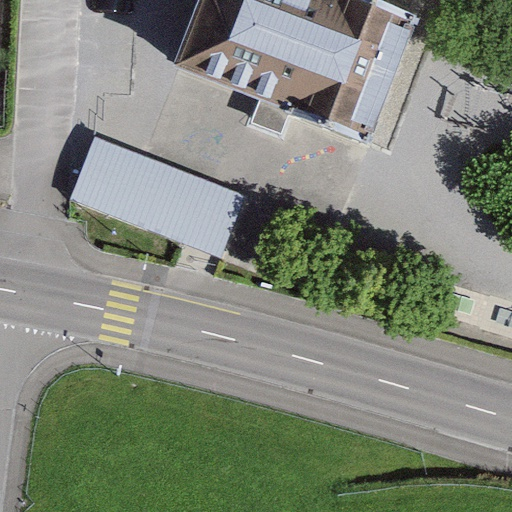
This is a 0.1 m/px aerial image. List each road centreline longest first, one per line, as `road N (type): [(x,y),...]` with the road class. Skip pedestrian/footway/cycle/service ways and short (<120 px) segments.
road 1 (unknown): [(47,95),(342,178),(405,184),(418,179),(431,154),(470,49)]
road 2 (tertiary): [(7,293),(121,315),(511,420)]
road 3 (residential): [(55,0),(37,229),(7,293)]
